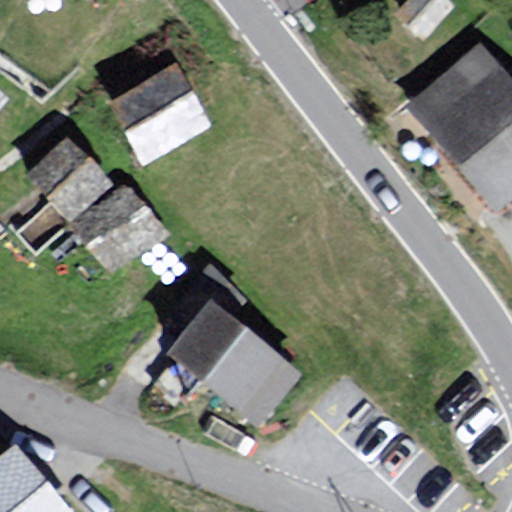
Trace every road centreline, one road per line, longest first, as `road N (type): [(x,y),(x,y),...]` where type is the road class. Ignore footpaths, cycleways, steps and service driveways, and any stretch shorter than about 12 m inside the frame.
road 1 (tertiary): [(236,0),(490,333),(511,389)]
road 2 (residential): [(0,390),(323,511)]
